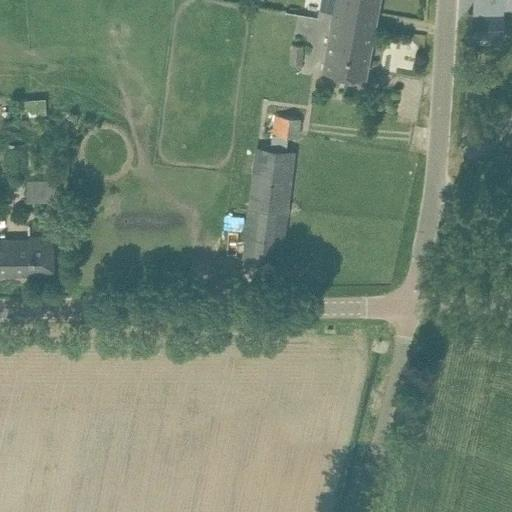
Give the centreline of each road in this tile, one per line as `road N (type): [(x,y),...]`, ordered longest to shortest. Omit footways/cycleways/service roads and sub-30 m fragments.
road 1 (tertiary): [(413,307),(0,312)]
road 2 (unclassified): [(363,511),(413,307)]
road 3 (unclassified): [(439,190),(454,0)]
